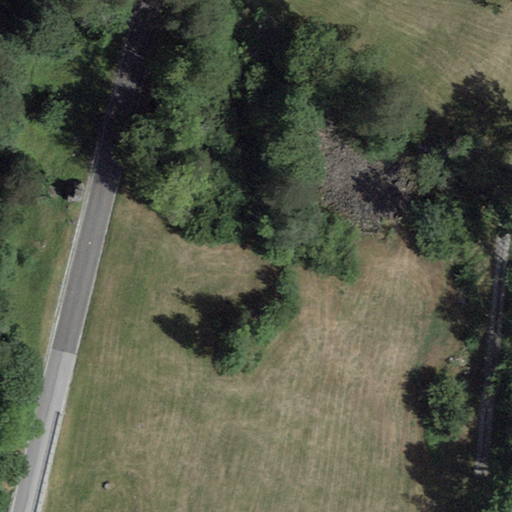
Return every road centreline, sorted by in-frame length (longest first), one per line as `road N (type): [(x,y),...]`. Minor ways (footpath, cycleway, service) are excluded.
road 1 (tertiary): [(25,511),(149,0)]
road 2 (track): [(476,511),(492,307),(511,198)]
